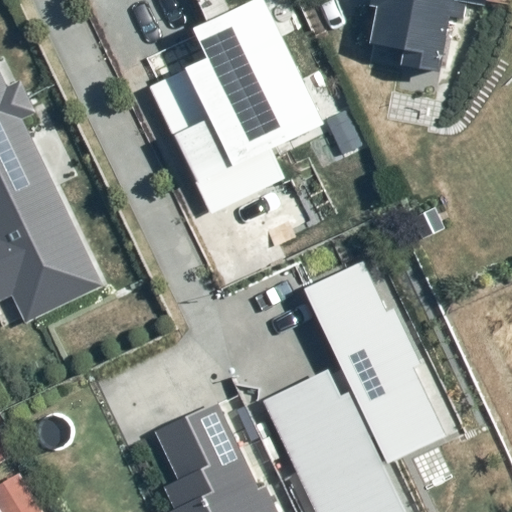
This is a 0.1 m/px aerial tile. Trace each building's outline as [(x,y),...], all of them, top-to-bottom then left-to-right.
[(373,0),(373,7),(381,8),(374,46),(406,54),(404,67),(442,76),(453,19),(467,22),(470,6),(489,9),(490,0),(373,0)] [(262,11),(187,47),(200,72),(168,87),(212,178),(318,127),(262,11)] [(109,286),(27,120),(43,114),(25,80),(12,86),(0,63),(0,304),(18,296),(31,323),(109,286)] [(333,365),(268,397),(320,511),(413,511),(376,435),(381,432),(395,459),(451,434),(418,366),(425,363),(399,307),(392,310),(369,261),(312,288),(359,386),(348,392),(333,365)] [(262,487),(222,400),(160,429),(183,477),(168,484),(178,507),(166,511),(281,511),(268,484),(262,487)] [(0,462),(12,456),(0,436),(0,419),(2,418),(0,415),(0,462)]
